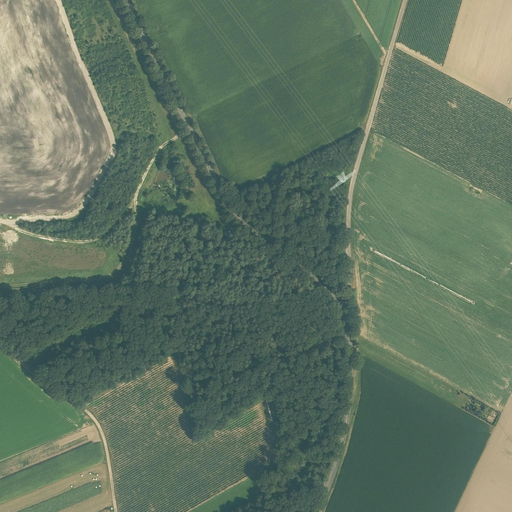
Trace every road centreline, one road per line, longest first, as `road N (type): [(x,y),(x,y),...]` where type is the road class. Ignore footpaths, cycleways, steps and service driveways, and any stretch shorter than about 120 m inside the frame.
road 1 (track): [(59,0),(114,158),(70,219),(7,224),(21,234),(79,243),(133,202),(169,126),(110,0)]
road 2 (unclassified): [(335,310),(309,277),(235,218),(123,0)]
road 3 (unclassified): [(335,310),(345,283),(347,196),(403,0)]
road 4 (track): [(115,511),(95,419),(0,343)]
road 5 (unclassified): [(318,511),(350,392),(335,310)]
road 6 (track): [(133,202),(136,214),(113,274),(0,286)]
